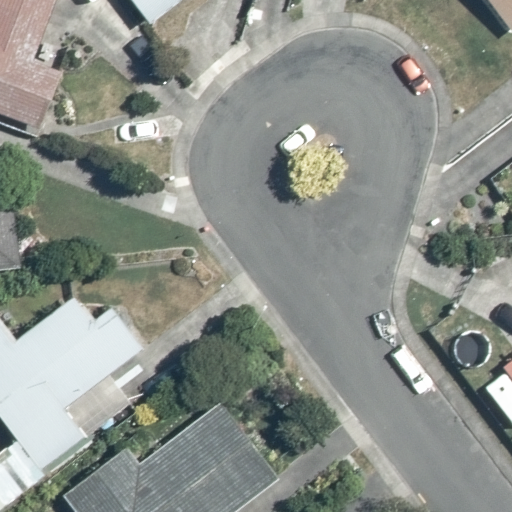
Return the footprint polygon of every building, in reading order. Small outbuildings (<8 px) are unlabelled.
[(50,0),(0,0),(0,115),(35,128),(56,73),(27,63),(50,0)] [(126,0),(143,21),(171,0),(126,0)] [(511,0),(481,0),(508,35),(511,31),(511,0)] [(0,190),(0,270),(18,269),(10,190),(0,190)] [(92,321),(71,295),(16,340),(0,320),(0,421),(13,437),(0,447),(0,504),(127,400),(106,374),(143,343),(112,305),(92,321)] [(231,511),(275,479),(215,401),(134,464),(121,446),(58,495),(71,511),(231,511)]
